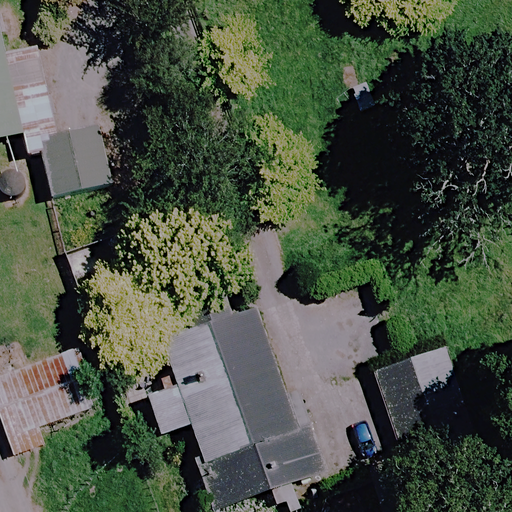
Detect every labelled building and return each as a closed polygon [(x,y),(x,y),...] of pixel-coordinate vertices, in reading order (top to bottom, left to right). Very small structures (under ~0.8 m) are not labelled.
[(54,142),(35,50),(0,56),(0,145),(17,142),(21,162),(37,159),(46,203),(114,189),(102,132),(54,142)] [(177,318),(186,341),(162,350),(177,390),(147,401),(162,441),(181,434),(210,511),(229,511),(315,480),(254,316),(233,324),(224,301),(177,318)] [(99,412),(80,354),(0,380),(0,427),(11,462),(42,451),(36,433),(99,412)] [(472,441),(446,354),(373,376),(399,463),(472,441)] [(363,511),(352,494),(326,511),(363,511)]
